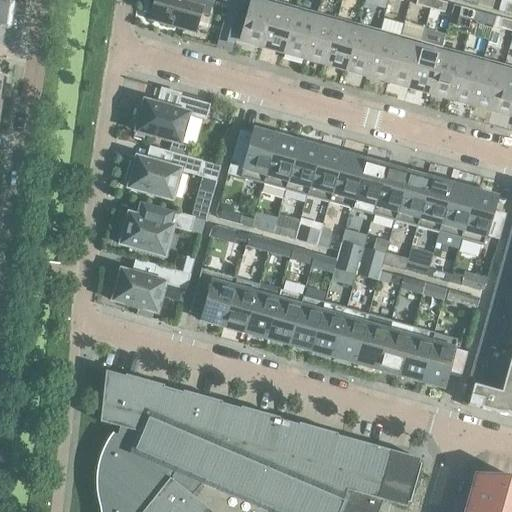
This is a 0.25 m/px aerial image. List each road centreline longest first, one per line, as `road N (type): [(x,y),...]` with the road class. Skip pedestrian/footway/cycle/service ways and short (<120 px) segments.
road 1 (residential): [(455,436),(82,327),(120,53)]
road 2 (residential): [(511,157),(120,53)]
road 3 (residential): [(2,291),(46,0)]
